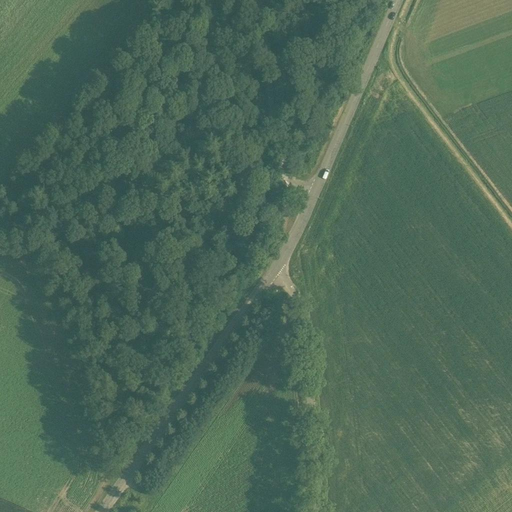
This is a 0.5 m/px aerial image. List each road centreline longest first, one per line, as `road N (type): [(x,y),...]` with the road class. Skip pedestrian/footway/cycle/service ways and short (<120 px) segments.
road 1 (tertiary): [(101,511),(272,272)]
road 2 (unclassified): [(313,511),(302,324),(292,288),(272,272)]
road 3 (unclassified): [(313,195),(283,177),(259,0)]
road 4 (tertiary): [(313,195),(396,0)]
